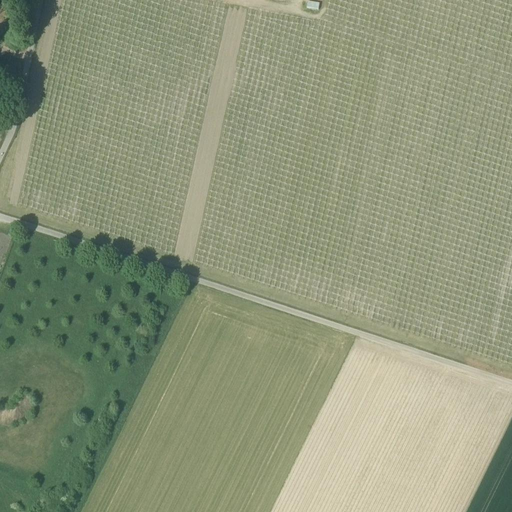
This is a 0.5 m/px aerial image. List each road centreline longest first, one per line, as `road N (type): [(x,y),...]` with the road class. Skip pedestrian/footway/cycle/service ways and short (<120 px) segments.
road 1 (track): [(0,218),(511,383)]
road 2 (track): [(0,157),(15,124),(39,0)]
